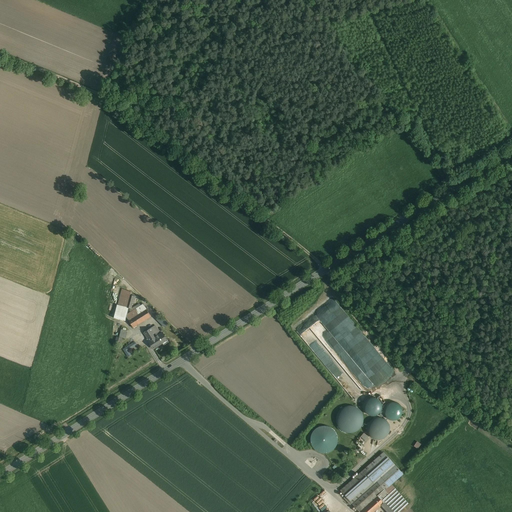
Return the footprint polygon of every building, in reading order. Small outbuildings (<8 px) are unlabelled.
[(130,295),(131,292),(122,290),(118,305),(127,307),(130,295)] [(136,297),(130,295),(127,307),(131,309),(133,303),(134,303),(136,297)] [(128,319),(146,308),(144,304),(126,315),(128,319)] [(326,306),(314,311),(347,352),(350,351),(352,356),(375,385),(383,382),(386,380),(385,379),(383,375),(385,374),(383,370),(380,371),(377,368),(381,364),(377,366),(375,364),(378,363),(376,361),(379,360),(381,358),(359,331),(360,332),(343,311),(333,315),(326,306)] [(146,308),(128,319),(133,327),(151,316),(146,308)] [(160,315),(156,319),(162,326),(167,321),(160,315)] [(329,334),(331,332),(322,322),(320,323),(329,334)] [(156,334),(151,328),(144,333),(149,341),(157,336),(156,334)] [(127,331),(121,329),(119,337),(125,339),(127,331)] [(158,335),(163,342),(163,343),(163,344),(164,345),(169,342),(163,333),(161,334),(159,332),(156,334),(157,336),(158,335)] [(149,341),(154,349),(163,343),(163,342),(158,335),(157,336),(149,341)] [(131,355),(130,353),(128,350),(137,344),(135,342),(130,345),(124,349),(128,357),(131,355)] [(137,344),(128,350),(130,353),(139,347),(137,344)] [(368,398),(365,401),(364,405),(364,409),(366,412),(370,414),(374,415),(377,414),(380,411),(382,407),(381,403),(379,400),(376,398),(372,397),(368,398)] [(389,403),(386,406),(384,409),(385,413),(387,417),(390,419),(394,420),(398,419),(401,416),(402,412),(402,408),(400,405),(397,402),(393,402),(389,403)] [(338,413),(337,417),(337,421),(338,424),(340,427),(343,430),(346,432),(350,432),(353,432),(357,430),(360,428),(362,425),(363,421),(363,418),(362,414),(360,411),(358,408),(354,406),(350,406),(347,406),(343,408),(340,410),(338,413)] [(373,419),(370,421),(368,424),(367,428),(368,431),(369,435),(372,437),(375,439),(379,439),(382,439),(386,437),(388,434),(389,431),(390,427),(389,424),(387,421),(384,419),(380,417),(377,417),(373,419)] [(312,434),(311,437),(311,441),(312,445),(314,448),(317,450),(320,452),(324,453),(328,452),(331,451),(334,448),(336,445),(337,442),(337,438),(336,434),(334,431),(332,428),(328,427),(324,426),(321,427),(317,428),(314,430),(312,434)] [(385,490),(391,484),(403,474),(384,452),(363,470),(375,483),(377,481),(385,490)] [(363,470),(340,490),(345,496),(352,503),(375,483),(363,470)] [(375,483),(352,503),(359,511),(378,495),(378,496),(385,490),(377,481),(375,483)] [(399,511),(409,503),(391,484),(385,490),(378,496),(384,502),(381,505),(387,511),(399,511)] [(378,495),(359,511),(373,511),(381,505),(384,502),(378,496),(378,495)] [(350,505),(352,503),(345,496),(344,498),(350,505)]
